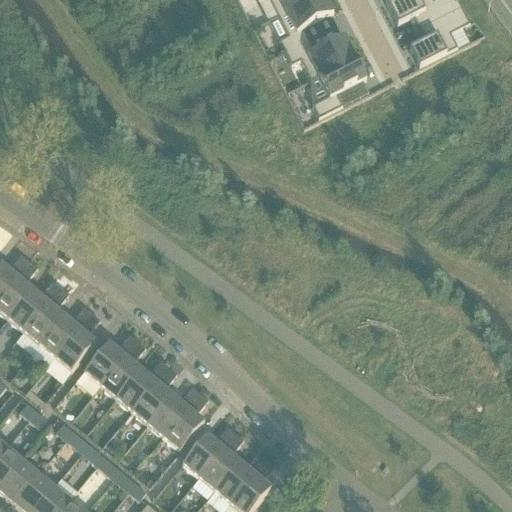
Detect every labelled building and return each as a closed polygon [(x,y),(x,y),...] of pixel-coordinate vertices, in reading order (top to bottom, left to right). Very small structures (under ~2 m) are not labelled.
[(254,0),(258,6),(267,1),(277,21),(318,0),(254,0)] [(318,0),(277,21),(268,26),(278,46),(285,58),(309,46),(303,35),(333,20),(322,0),(318,0)] [(381,0),(388,12),(411,0),(381,0)] [(397,30),(413,22),(419,34),(461,12),(454,0),(441,0),(432,5),(429,0),(411,0),(388,12),(397,30)] [(461,12),(419,34),(425,45),(409,54),(419,73),(457,53),(450,40),(470,30),(461,12)] [(309,46),(285,58),(291,70),(300,66),(310,86),(355,64),(344,42),(314,57),(309,46)] [(310,86),(312,110),(311,111),(318,124),(342,112),(336,100),(365,85),(355,64),(310,86)] [(20,279),(29,268),(21,261),(12,272),(20,279)] [(28,286),(37,274),(29,268),(20,279),(28,286)] [(0,302),(17,282),(1,269),(0,269),(0,302)] [(0,319),(7,326),(32,296),(17,282),(0,302),(0,319)] [(51,305),(60,294),(52,287),(43,298),(51,305)] [(68,301),(60,294),(51,305),(59,312),(68,301)] [(23,339),(48,309),(32,296),(7,326),(23,339)] [(39,352),(64,322),(48,309),(23,339),(39,352)] [(83,332),(92,320),(85,314),(75,325),(83,332)] [(100,327),(92,320),(83,332),(90,338),(100,327)] [(55,366),(80,336),(64,322),(39,352),(55,366)] [(96,349),(80,336),(55,366),(70,379),(96,349)] [(128,358),(137,347),(130,341),(120,352),(128,358)] [(145,354),(137,347),(128,358),(136,365),(145,354)] [(99,392),(124,362),(109,349),(83,379),(99,392)] [(115,406),(140,376),(124,362),(99,392),(115,406)] [(160,385),(169,374),(161,367),(152,378),(160,385)] [(177,380),(169,374),(160,385),(168,391),(177,380)] [(131,419),(156,389),(140,376),(115,406),(131,419)] [(147,432),(172,402),(156,389),(131,419),(147,432)] [(191,411),(200,400),(192,393),(182,404),(191,411)] [(45,410),(29,396),(25,401),(41,415),(45,410)] [(208,407),(200,400),(191,411),(199,418),(208,407)] [(188,416),(172,402),(147,432),(163,446),(188,416)] [(29,428),(36,419),(27,410),(19,419),(29,428)] [(204,429),(188,416),(163,446),(179,459),(204,429)] [(46,427),(36,419),(29,428),(39,436),(46,427)] [(65,447),(73,438),(63,430),(56,439),(65,447)] [(226,451),(235,440),(227,433),(218,444),(226,451)] [(90,452),(83,446),(73,438),(65,447),(82,461),(90,452)] [(234,458),(244,446),(235,440),(226,451),(234,458)] [(197,485),(223,455),(206,442),(181,472),(197,485)] [(0,493),(21,468),(5,455),(0,461),(0,493)] [(213,499),(239,468),(223,455),(197,485),(213,499)] [(95,456),(87,465),(98,474),(105,465),(95,456)] [(257,477),(267,466),(259,459),(249,471),(257,477)] [(121,478),(114,473),(105,465),(98,474),(113,487),(121,478)] [(265,484),(275,472),(267,466),(257,477),(265,484)] [(0,500),(12,511),(37,481),(21,468),(0,493),(0,500)] [(229,511),(255,481),(239,468),(213,499),(229,511)] [(13,511),(38,511),(53,494),(37,481),(12,511),(13,511)] [(256,511),(271,495),(255,481),(229,511),(256,511)] [(126,483),(118,492),(129,500),(136,492),(126,483)] [(145,499),(136,492),(129,500),(138,508),(145,499)] [(64,511),(69,508),(53,494),(38,511),(64,511)]
